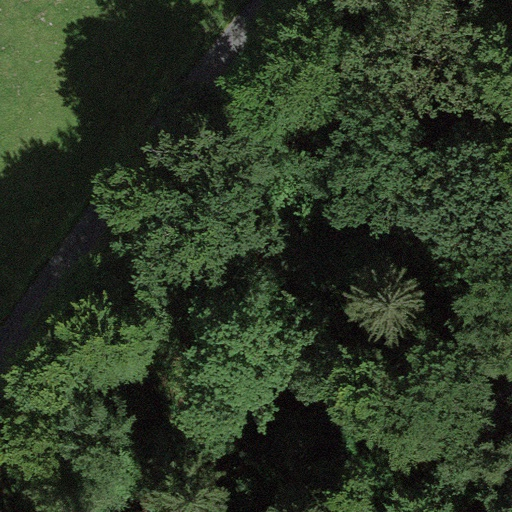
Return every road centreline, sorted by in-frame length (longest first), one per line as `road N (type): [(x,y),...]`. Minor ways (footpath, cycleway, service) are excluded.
road 1 (track): [(0,333),(258,0)]
road 2 (track): [(410,511),(511,395)]
